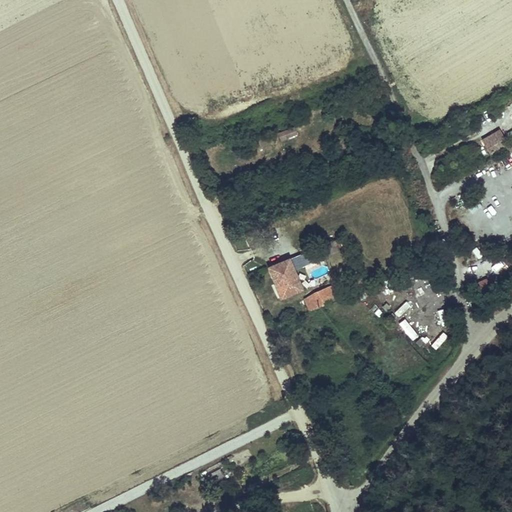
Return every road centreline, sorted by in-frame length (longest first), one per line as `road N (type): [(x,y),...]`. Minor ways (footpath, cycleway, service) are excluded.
road 1 (unclassified): [(120,0),(344,511)]
road 2 (unclassified): [(349,0),(435,199),(474,345)]
road 3 (unclassified): [(353,511),(474,345)]
